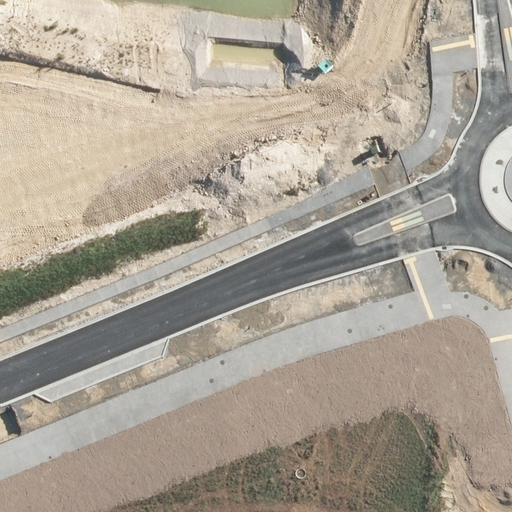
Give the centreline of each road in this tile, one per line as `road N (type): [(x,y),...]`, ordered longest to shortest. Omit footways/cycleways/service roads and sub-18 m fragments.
road 1 (tertiary): [(326,251),(0,382)]
road 2 (tertiary): [(326,251),(348,221),(441,184),(465,165)]
road 3 (tertiary): [(479,221),(369,253),(326,251)]
road 4 (residential): [(486,125),(494,95),(487,0)]
